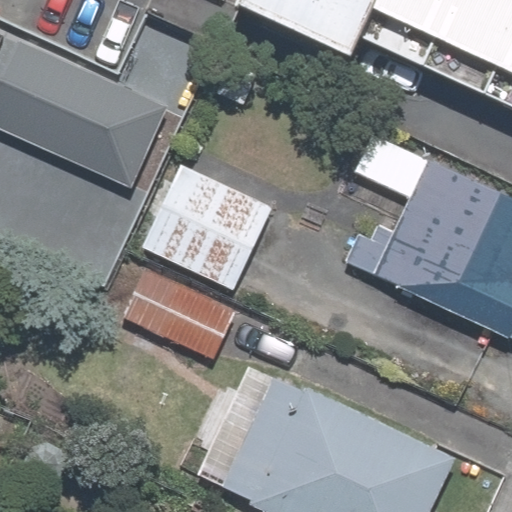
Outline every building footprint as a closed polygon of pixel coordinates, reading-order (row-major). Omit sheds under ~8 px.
[(511,0),(369,0),(511,64),(511,0)] [(16,40),(0,75),(0,130),(128,188),(165,106),(16,40)] [(265,207),(166,158),(120,253),(139,263),(218,302),(265,207)] [(511,202),(419,158),(381,238),(346,222),(326,265),(510,353),(511,349),(511,202)] [(218,302),(139,263),(111,321),(204,367),(233,309),(218,302)] [(407,511),(433,460),(253,373),(197,488),(246,511),(407,511)]
